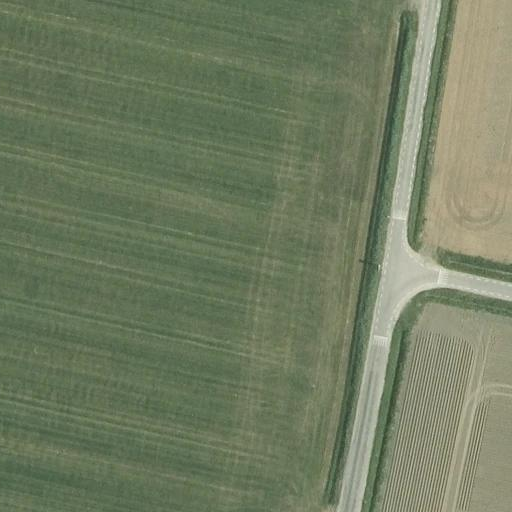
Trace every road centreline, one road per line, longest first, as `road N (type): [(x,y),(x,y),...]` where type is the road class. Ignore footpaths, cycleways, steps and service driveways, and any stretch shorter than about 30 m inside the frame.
road 1 (unclassified): [(393,270),(434,0)]
road 2 (unclassified): [(349,511),(393,270)]
road 3 (unclassified): [(511,293),(393,270)]
